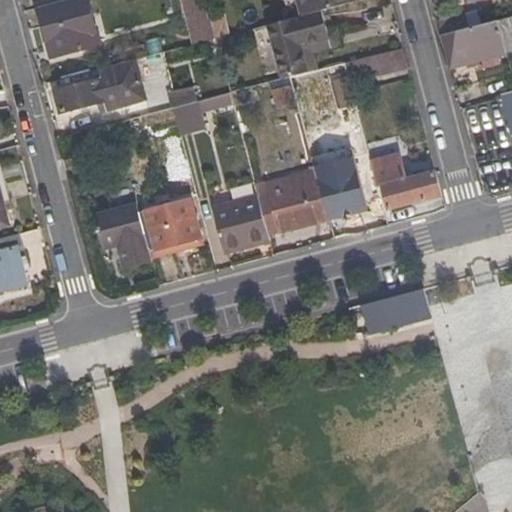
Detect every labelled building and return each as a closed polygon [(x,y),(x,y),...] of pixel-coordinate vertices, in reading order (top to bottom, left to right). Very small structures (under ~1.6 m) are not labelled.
[(94,19),(89,0),(65,0),(37,7),(51,59),(89,49),(86,37),(82,22),(94,19)] [(203,22),(207,40),(215,38),(205,0),(188,0),(195,24),(203,22)] [(353,0),(298,0),(303,16),(322,11),(354,2),(353,0)] [(267,25),(282,80),(289,78),(306,73),(297,40),(327,31),(322,11),(303,16),(267,25)] [(464,13),(438,20),(442,35),(469,28),(464,13)] [(511,16),(498,21),(507,52),(511,51),(511,16)] [(86,37),(97,33),(94,19),(82,22),(86,37)] [(507,52),(498,21),(469,28),(442,35),(450,67),(507,52)] [(340,46),(337,29),(327,31),(297,40),(306,73),(317,71),(312,52),(340,46)] [(403,48),(345,64),(348,73),(351,83),(409,70),(403,48)] [(148,102),(138,59),(100,68),(102,78),(54,90),(59,113),(97,103),(101,115),(148,102)] [(329,78),(339,119),(359,115),(351,83),(348,73),(329,78)] [(511,88),(499,92),(511,136),(511,135),(511,88)] [(197,102),(172,109),(180,136),(205,130),(197,102)] [(383,185),(389,210),(443,197),(436,170),(407,178),(400,155),(371,162),(378,186),(383,185)] [(12,204),(2,162),(0,162),(0,200),(1,206),(12,204)] [(265,183),(268,192),(257,195),(268,236),(329,220),(320,185),(315,169),(265,183)] [(358,189),(353,177),(320,185),(329,220),(333,219),(338,235),(364,228),(359,212),(376,207),(370,185),(358,189)] [(213,207),(225,254),(270,242),(268,236),(257,195),(213,207)] [(205,246),(192,198),(139,212),(152,259),(205,246)] [(119,246),(126,269),(153,263),(152,259),(139,212),(136,204),(95,214),(104,251),(119,246)] [(0,293),(0,294),(29,286),(16,235),(0,239),(0,293)] [(352,300),(355,316),(427,297),(420,281),(352,300)]
